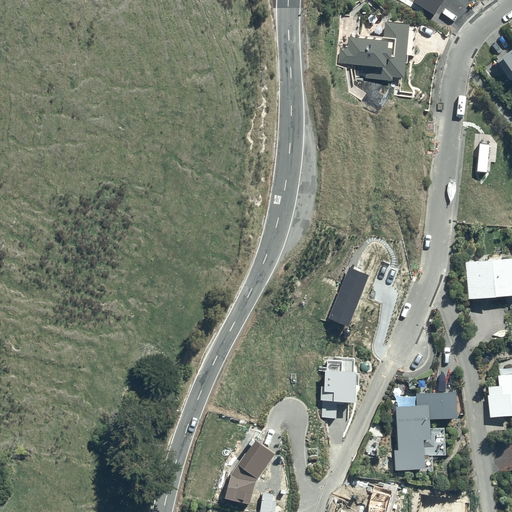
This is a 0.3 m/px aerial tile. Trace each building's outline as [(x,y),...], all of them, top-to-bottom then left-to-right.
[(384,37),(350,35),(349,46),(341,45),(340,63),(357,64),(356,70),(365,70),(364,79),(393,81),(394,76),(408,77),(411,22),(385,20),(384,37)] [(511,48),(497,59),(511,79),(511,78),(511,48)] [(511,256),(466,260),(469,298),(507,294),(508,303),(511,302),(511,256)] [(320,403),(356,405),(357,372),(341,371),(342,360),(322,359),(320,403)] [(488,394),(490,416),(511,413),(511,371),(500,373),(501,384),(490,385),(491,394),(488,394)] [(396,449),(397,470),(426,469),(425,439),(433,438),(432,418),(459,417),(457,391),(417,393),(418,404),(398,405),(401,448),(396,449)]
